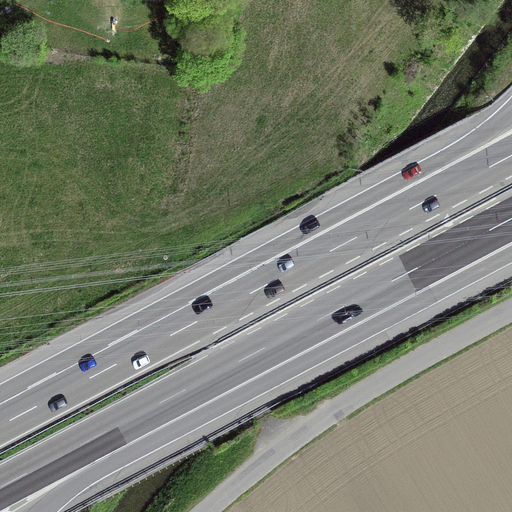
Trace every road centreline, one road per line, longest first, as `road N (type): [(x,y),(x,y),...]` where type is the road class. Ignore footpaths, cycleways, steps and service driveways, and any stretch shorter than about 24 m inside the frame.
road 1 (motorway): [(511,154),(0,425)]
road 2 (motorway): [(0,487),(511,218)]
road 3 (track): [(357,0),(320,42),(221,111),(0,127)]
road 4 (unclassified): [(204,511),(364,392),(511,312)]
